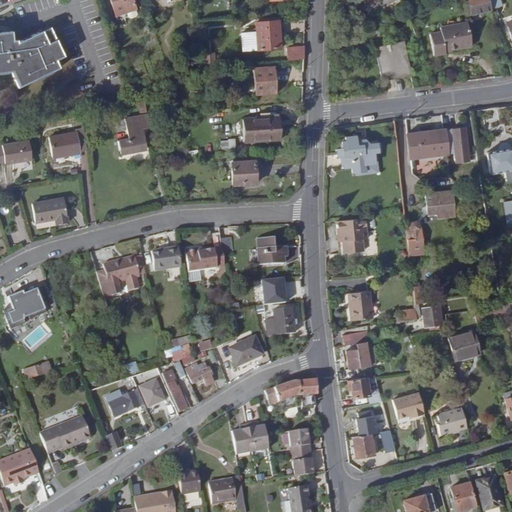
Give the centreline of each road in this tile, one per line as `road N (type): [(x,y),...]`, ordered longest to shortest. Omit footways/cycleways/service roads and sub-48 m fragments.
road 1 (residential): [(0,275),(33,257),(186,215),(310,212)]
road 2 (residential): [(47,511),(252,382),(321,357)]
road 3 (unclassified): [(511,87),(314,114)]
road 4 (residential): [(339,494),(511,448)]
road 5 (tertiary): [(321,357),(310,212)]
road 6 (tertiary): [(339,494),(321,357)]
